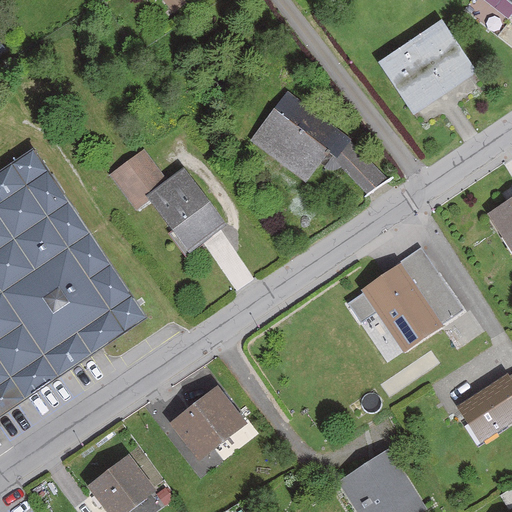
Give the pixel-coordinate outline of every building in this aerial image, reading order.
[(436,25),(368,69),(404,124),(472,80),(436,25)] [(335,144),(277,103),(247,147),(304,187),(335,144)] [(141,153),(113,173),(134,203),(163,183),(141,153)] [(0,410),(135,319),(28,160),(0,178),(0,410)] [(179,173),(138,202),(180,259),(220,229),(179,173)] [(511,202),(477,224),(506,270),(511,266),(511,202)] [(462,312),(421,252),(363,290),(404,351),(462,312)] [(511,396),(502,379),(448,407),(472,453),(511,431),(511,396)] [(211,390),(160,428),(189,467),(240,428),(211,390)] [(421,511),(384,451),(329,485),(346,511),(421,511)] [(119,459),(77,491),(93,511),(121,511),(145,494),(119,459)]
